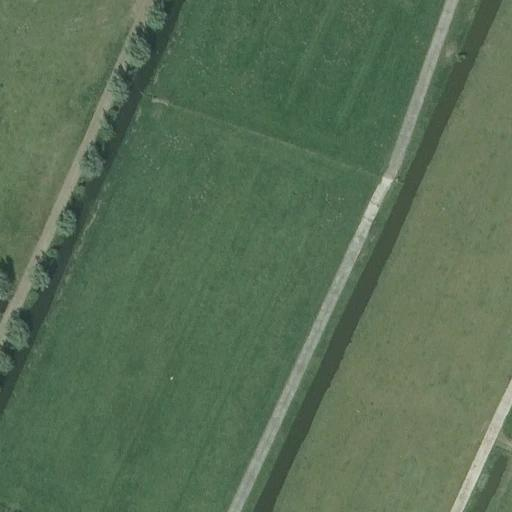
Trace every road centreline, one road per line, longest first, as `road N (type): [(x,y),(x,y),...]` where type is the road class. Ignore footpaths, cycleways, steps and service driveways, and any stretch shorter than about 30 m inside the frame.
road 1 (track): [(246,511),(353,272),(456,0)]
road 2 (track): [(0,390),(166,0)]
